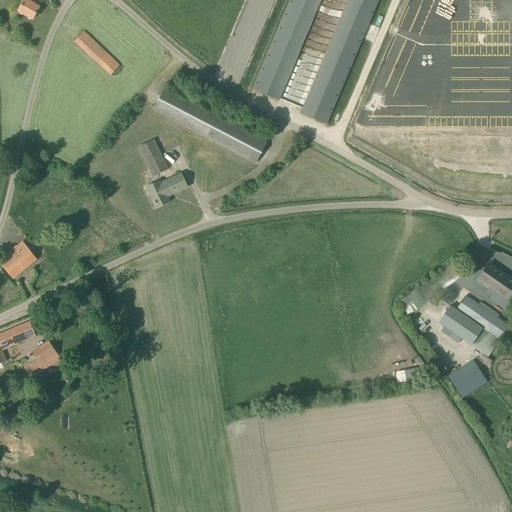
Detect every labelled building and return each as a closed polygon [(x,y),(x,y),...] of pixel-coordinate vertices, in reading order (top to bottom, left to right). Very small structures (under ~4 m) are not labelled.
[(24,0),(18,11),(32,19),(39,7),(34,3),(35,0),(24,0)] [(290,0),(253,89),(279,100),(320,0),(290,0)] [(326,124),(376,0),(346,0),(300,114),(326,124)] [(111,75),(114,71),(116,73),(120,69),(118,67),(119,66),(83,32),(74,41),(111,75)] [(164,89),(154,109),(256,163),(267,143),(164,89)] [(153,177),(168,170),(154,139),(139,146),(153,177)] [(188,187),(183,178),(181,173),(161,182),(160,180),(146,186),(156,208),(170,202),(167,196),(188,187)] [(36,259),(23,243),(18,247),(16,246),(13,249),(14,250),(0,261),(0,262),(13,278),(36,259)] [(511,300),(511,297),(511,280),(505,276),(506,275),(489,263),(477,280),(495,292),(496,290),(511,300)] [(435,296),(467,272),(461,264),(429,288),(435,296)] [(457,310),(483,328),(500,340),(509,346),(511,341),(511,328),(498,319),(466,297),(457,310)] [(438,323),(452,332),(448,337),(458,344),(461,339),(471,346),(483,328),(457,310),(450,306),(438,323)] [(0,362),(5,360),(1,350),(36,337),(30,322),(0,334),(0,362)] [(44,370),(60,359),(49,341),(32,352),(38,360),(43,368),(44,370)]
